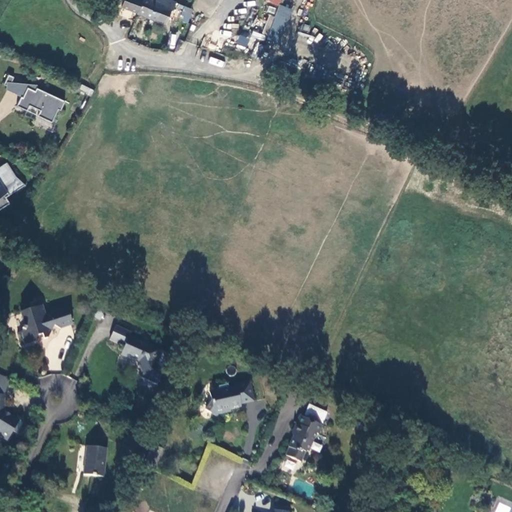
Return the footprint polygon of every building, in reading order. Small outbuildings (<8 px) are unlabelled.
[(128,0),(124,8),(168,28),(179,3),(171,0),(128,0)] [(269,14),(262,34),(253,30),(251,35),(278,46),(292,9),(280,4),(275,17),(269,14)] [(194,10),(189,7),(185,16),(190,19),(194,10)] [(239,34),(235,42),(245,47),(249,38),(239,34)] [(209,57),(207,63),(222,68),(224,61),(209,57)] [(8,72),(4,85),(7,86),(6,91),(24,96),(27,86),(33,88),(33,86),(15,81),(17,75),(8,72)] [(91,95),(93,89),(81,85),(79,90),(91,95)] [(19,99),(15,107),(29,114),(31,109),(39,113),(37,117),(53,125),(65,102),(37,89),(35,92),(28,88),(24,96),(22,100),(19,99)] [(0,211),(9,205),(5,199),(23,187),(8,163),(0,168),(0,211)] [(41,309),(21,315),(27,328),(26,333),(19,336),(24,348),(36,345),(38,337),(43,336),(49,339),(54,326),(64,328),(73,325),(68,307),(44,315),(41,309)] [(130,331),(114,324),(110,339),(123,345),(120,354),(138,361),(142,372),(157,368),(155,362),(160,349),(129,335),(130,331)] [(3,437),(11,442),(20,424),(12,420),(14,414),(8,411),(7,394),(13,379),(0,374),(0,431),(3,433),(3,437)] [(210,402),(205,410),(217,417),(222,409),(229,408),(230,410),(241,407),(240,404),(253,402),(249,382),(218,387),(218,391),(209,392),(210,402)] [(319,426),(299,418),(283,456),(302,464),(319,426)] [(89,445),(85,471),(105,474),(108,447),(89,445)] [(149,446),(140,468),(153,473),(163,451),(149,446)]
